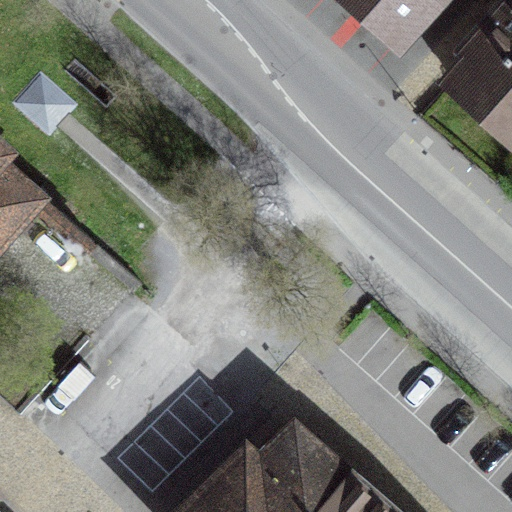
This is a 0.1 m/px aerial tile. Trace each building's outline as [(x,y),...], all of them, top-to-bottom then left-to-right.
[(361,0),(401,35),(433,0),(361,0)] [(511,11),(452,77),(511,131),(511,11)] [(0,235),(30,202),(86,251),(92,243),(94,241),(60,209),(68,200),(45,180),(36,190),(0,156),(0,153),(2,152),(0,149),(0,235)] [(223,355),(262,392),(295,358),(256,321),(223,355)] [(316,511),(349,473),(301,430),(302,429),(295,423),(287,429),(289,430),(272,447),(268,443),(251,458),(246,453),(238,460),(240,461),(186,511),(316,511)] [(316,511),(393,511),(349,473),(316,511)]
